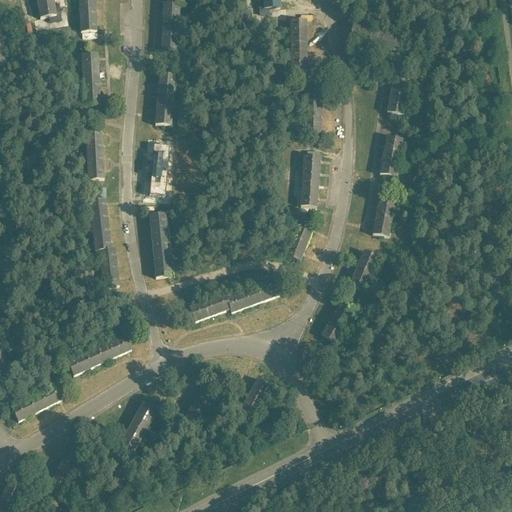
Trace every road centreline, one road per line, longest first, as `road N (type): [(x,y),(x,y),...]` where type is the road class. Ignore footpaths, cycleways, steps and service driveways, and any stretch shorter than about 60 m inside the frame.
road 1 (residential): [(140,0),(133,237),(164,368)]
road 2 (residential): [(281,342),(320,292),(343,213),(351,113),(326,0)]
road 3 (tertiary): [(511,369),(329,456)]
road 4 (residential): [(164,368),(14,455)]
road 5 (tertiary): [(329,456),(217,511)]
road 6 (residential): [(329,456),(281,342)]
road 7 (residential): [(281,342),(213,349),(164,368)]
